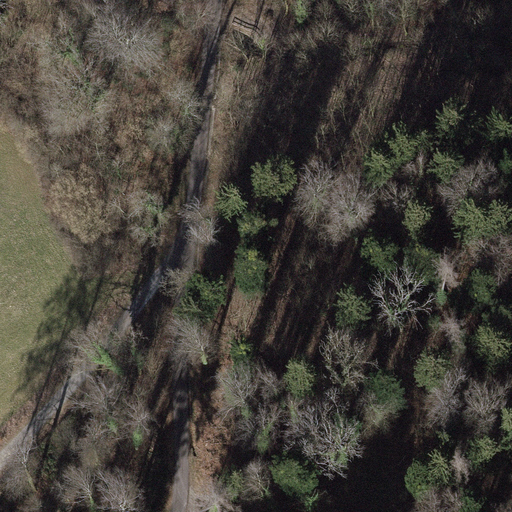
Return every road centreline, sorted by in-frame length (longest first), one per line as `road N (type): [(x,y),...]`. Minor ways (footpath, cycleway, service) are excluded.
road 1 (track): [(0,468),(104,353),(193,224)]
road 2 (track): [(178,511),(181,336),(193,224)]
road 3 (track): [(193,224),(213,0)]
